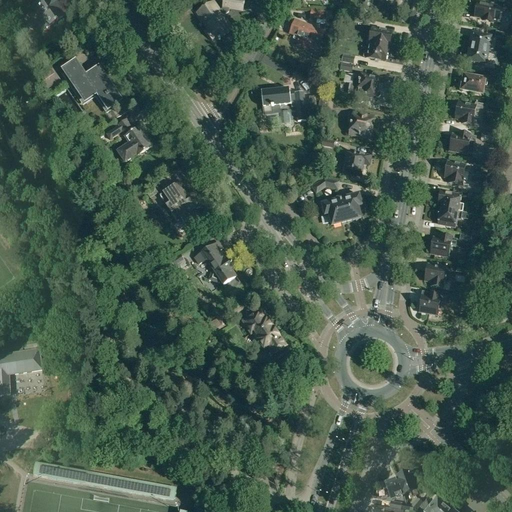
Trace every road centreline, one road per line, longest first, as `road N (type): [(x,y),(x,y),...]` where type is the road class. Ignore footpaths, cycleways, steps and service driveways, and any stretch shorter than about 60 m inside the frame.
road 1 (primary): [(401,198),(440,0)]
road 2 (secondary): [(261,208),(345,343)]
road 3 (residential): [(196,119),(222,102),(274,0)]
road 4 (secondary): [(196,119),(115,0)]
road 5 (primary): [(388,336),(401,198)]
road 6 (primary): [(349,387),(309,511)]
road 7 (primary): [(329,511),(367,396)]
road 8 (residential): [(353,511),(367,465),(431,432)]
